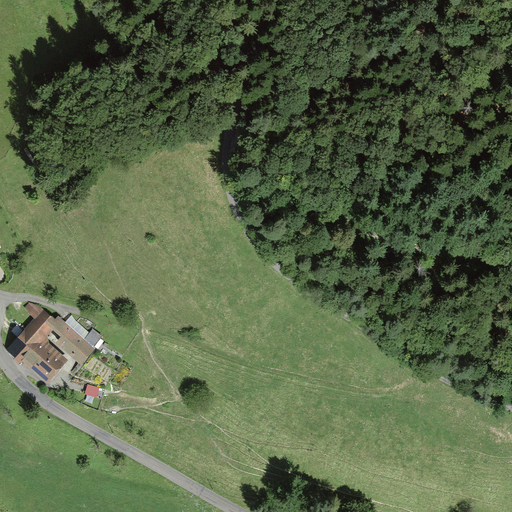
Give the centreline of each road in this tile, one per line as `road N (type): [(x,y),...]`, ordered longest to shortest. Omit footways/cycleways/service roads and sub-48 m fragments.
road 1 (unclassified): [(511,406),(388,345),(288,275),(249,234),(230,192),(226,150),(263,0)]
road 2 (track): [(213,0),(229,119),(279,178),(322,210),(384,237),(511,256)]
road 3 (tertiary): [(0,354),(53,407),(239,511)]
